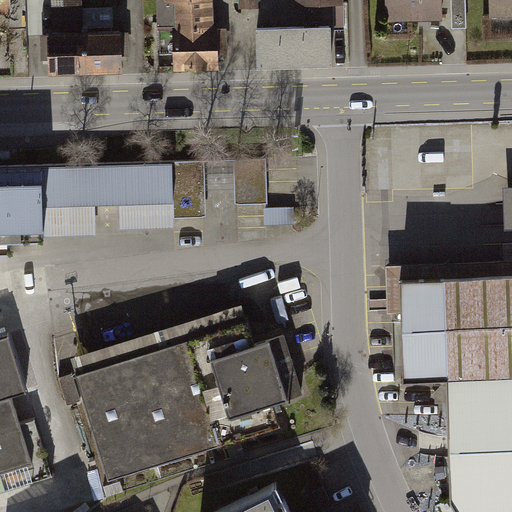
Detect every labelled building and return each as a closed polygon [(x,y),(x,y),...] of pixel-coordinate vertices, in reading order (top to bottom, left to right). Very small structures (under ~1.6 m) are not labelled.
[(12,0),(0,0),(0,8),(12,8),(12,0)] [(196,48),(217,35),(215,0),(162,0),(164,11),(176,11),(174,35),(196,48)] [(346,0),(298,0),(300,13),(346,12),(346,0)] [(442,0),(385,0),(386,26),(443,25),(442,0)] [(445,0),(445,12),(465,12),(465,0),(445,0)] [(511,0),(490,0),(491,25),(511,24),(511,0)] [(115,26),(115,6),(86,5),(85,25),(115,26)] [(329,27),(260,30),(261,64),(330,62),(329,27)] [(84,68),(83,30),(50,31),(50,69),(84,68)] [(116,30),(83,30),(84,68),(117,68),(116,30)] [(174,35),(174,78),(217,76),(217,35),(196,48),(174,35)] [(237,188),(237,160),(202,161),(203,188),(237,188)] [(266,160),(237,160),(237,188),(238,204),(267,204),(266,160)] [(43,203),(93,201),(120,201),(172,200),(173,217),(203,216),(203,188),(202,161),(0,166),(0,253),(11,253),(11,238),(44,237),(43,235),(43,203)] [(511,184),(502,185),(503,228),(511,227),(511,184)] [(172,200),(120,201),(121,227),(173,226),(173,217),(172,200)] [(43,203),(43,235),(94,233),(93,201),(43,203)] [(511,509),(511,262),(397,267),(402,379),(450,377),(449,494),(462,510),(511,509)] [(100,482),(273,428),(267,407),(300,397),(278,329),(247,339),(241,322),(67,377),(100,482)] [(0,489),(50,474),(34,421),(20,425),(11,396),(24,392),(7,335),(0,337),(0,489)] [(290,511),(276,481),(206,511),(290,511)]
